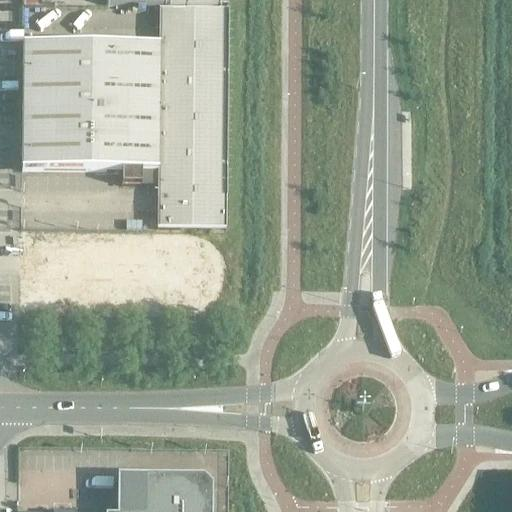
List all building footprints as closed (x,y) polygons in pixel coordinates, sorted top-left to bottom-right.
[(227,8),(227,0),(166,0),(167,8),(227,8)] [(225,232),(227,13),(159,12),(159,49),(23,48),(21,173),(121,174),(121,188),(157,188),(157,231),(225,232)] [(17,235),(16,278),(223,279),(224,236),(17,235)] [(164,317),(165,293),(165,291),(55,291),(54,316),(164,317)] [(210,511),(211,490),(203,481),(145,481),(144,511),(210,511)]
